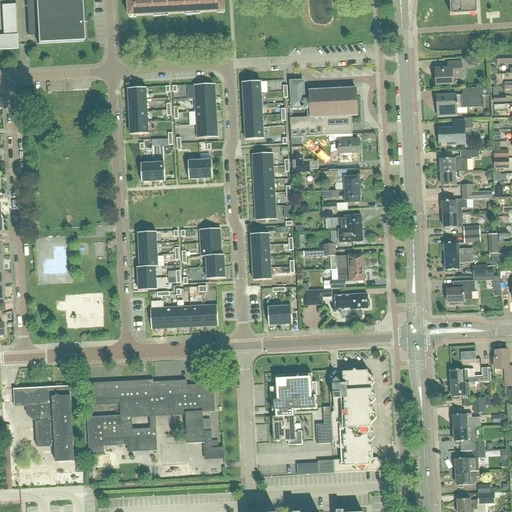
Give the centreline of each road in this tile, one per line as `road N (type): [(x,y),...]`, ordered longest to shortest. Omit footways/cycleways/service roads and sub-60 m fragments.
road 1 (tertiary): [(417,335),(403,53)]
road 2 (residential): [(128,352),(113,71)]
road 3 (residential): [(245,345),(228,65)]
road 4 (residential): [(23,358),(8,78)]
road 5 (tertiary): [(425,511),(417,335)]
road 6 (residential): [(228,65),(403,53)]
road 7 (residential): [(245,345),(417,335)]
road 8 (residential): [(249,481),(245,345)]
